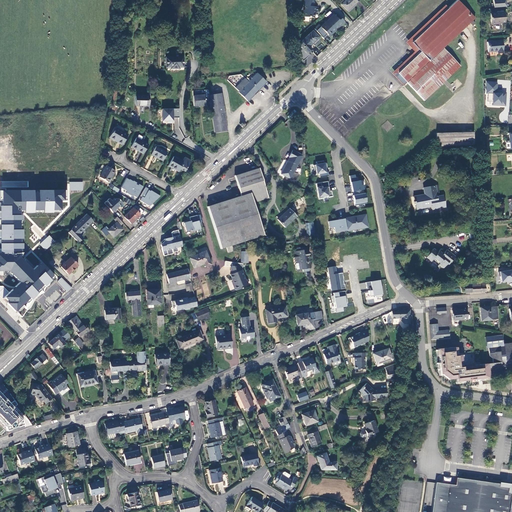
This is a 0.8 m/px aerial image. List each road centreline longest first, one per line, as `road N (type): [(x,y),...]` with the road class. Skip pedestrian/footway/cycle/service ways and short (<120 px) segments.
road 1 (secondary): [(183,195),(30,343)]
road 2 (residential): [(413,302),(394,280),(373,178),(343,144)]
road 3 (residential): [(413,302),(435,387),(511,402)]
road 4 (secondary): [(287,101),(183,195)]
